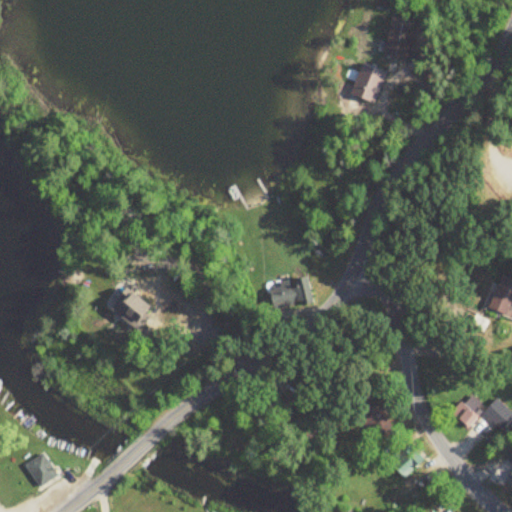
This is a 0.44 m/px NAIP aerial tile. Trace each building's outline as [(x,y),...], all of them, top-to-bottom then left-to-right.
[(381,64),(405,68),(414,19),(389,15),(381,64)] [(348,93),(373,105),(387,75),(362,64),(348,93)] [(503,315),(511,294),(511,279),(500,274),(485,307),(503,315)] [(271,309),(311,301),(306,275),(266,283),(271,309)] [(388,422),(359,394),(347,407),(376,435),(388,422)] [(464,426),(483,407),(469,394),(450,414),(464,426)] [(257,416),(274,426),(285,408),(269,398),(257,416)] [(481,412),(501,430),(511,418),(511,414),(494,398),(481,412)] [(28,463),(42,484),(60,472),(46,451),(28,463)] [(401,473),(413,464),(404,453),(393,462),(401,473)]
